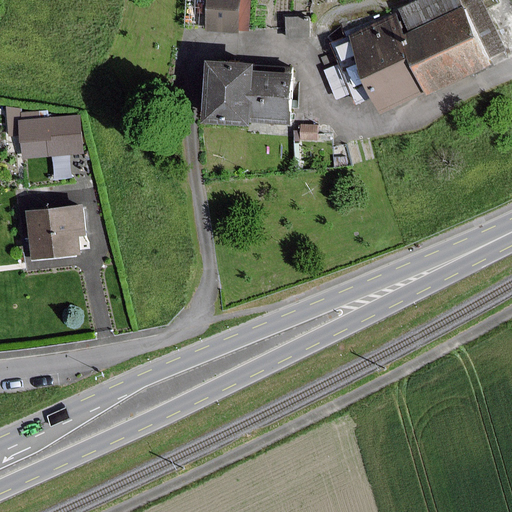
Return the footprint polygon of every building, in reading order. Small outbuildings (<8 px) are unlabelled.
[(245,0),(213,0),(211,22),(243,25),(245,0)] [(500,57),(472,0),(423,0),(336,41),(363,98),(382,90),(391,108),(500,57)] [(310,16),(290,17),(291,36),(311,35),(310,16)] [(221,54),(218,114),(263,117),(267,65),(267,57),(221,54)] [(301,119),(304,67),(267,65),(263,117),(301,119)] [(24,121),(28,155),(88,148),(84,114),(24,121)] [(37,207),(42,255),(90,250),(88,232),(93,232),(90,201),(37,207)]
